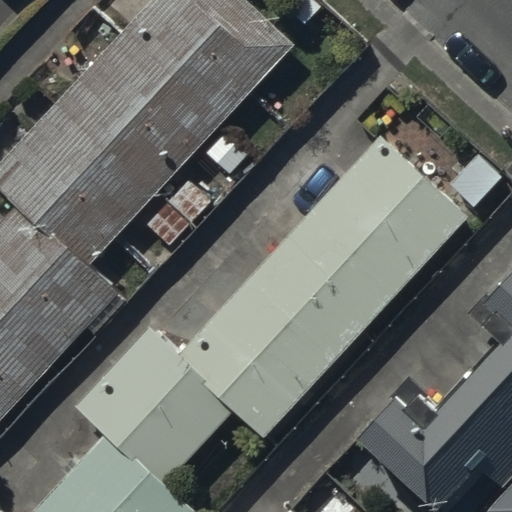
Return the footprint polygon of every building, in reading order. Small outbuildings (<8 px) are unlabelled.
[(292,29),(261,0),(140,0),(0,151),(0,170),(20,189),(0,210),(0,408),(119,280),(87,250),(292,29)] [(266,423),(464,205),(381,129),(184,347),(146,313),(72,395),(98,418),(24,499),(37,511),(181,511),(193,499),(160,469),(230,391),(266,423)] [(511,246),(486,273),(511,297),(511,304),(423,398),(395,370),(355,412),(435,488),(473,448),(500,472),(511,459),(511,246)] [(511,511),(511,475),(479,511),(511,511)] [(0,511),(19,511),(0,495),(0,511)] [(305,511),(288,495),(271,511),(305,511)]
